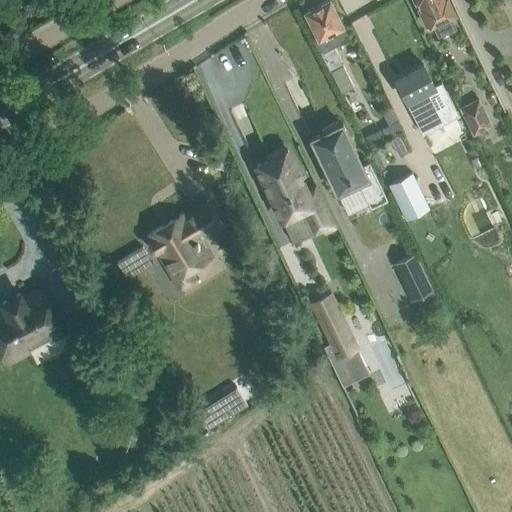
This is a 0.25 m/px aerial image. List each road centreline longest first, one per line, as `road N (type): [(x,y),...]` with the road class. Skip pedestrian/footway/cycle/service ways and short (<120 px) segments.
road 1 (residential): [(0,159),(266,0)]
road 2 (secondary): [(0,115),(198,0)]
road 3 (residential): [(0,65),(112,0)]
